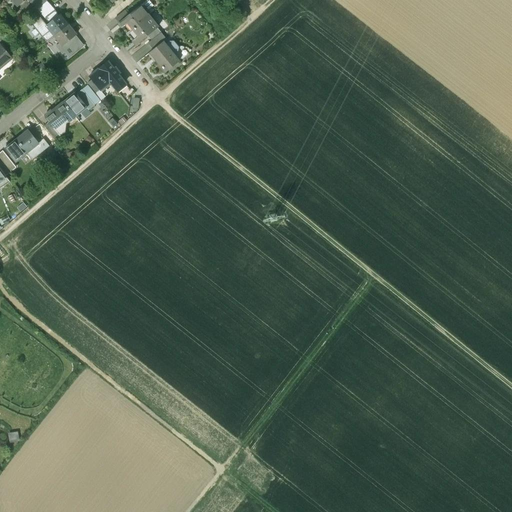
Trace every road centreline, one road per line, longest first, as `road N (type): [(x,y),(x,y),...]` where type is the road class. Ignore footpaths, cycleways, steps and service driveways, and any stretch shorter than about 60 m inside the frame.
road 1 (track): [(157,100),(511,383)]
road 2 (track): [(0,238),(273,0)]
road 3 (track): [(0,281),(64,347),(273,511)]
road 4 (track): [(190,511),(372,273)]
road 5 (residential): [(109,44),(0,128)]
